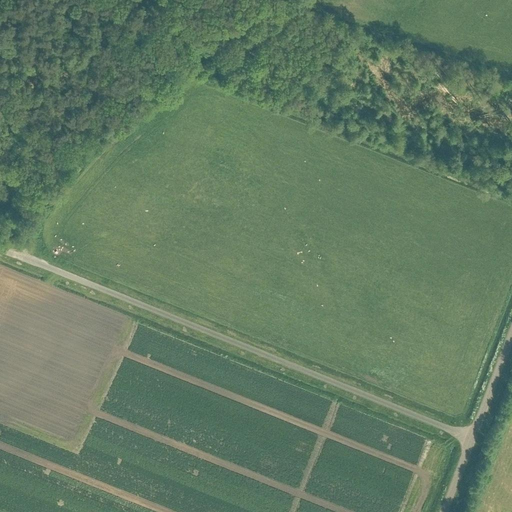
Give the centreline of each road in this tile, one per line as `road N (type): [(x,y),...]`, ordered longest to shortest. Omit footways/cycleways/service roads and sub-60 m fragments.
road 1 (unclassified): [(26,257),(471,437)]
road 2 (track): [(204,49),(178,86),(91,155),(33,224),(26,257)]
